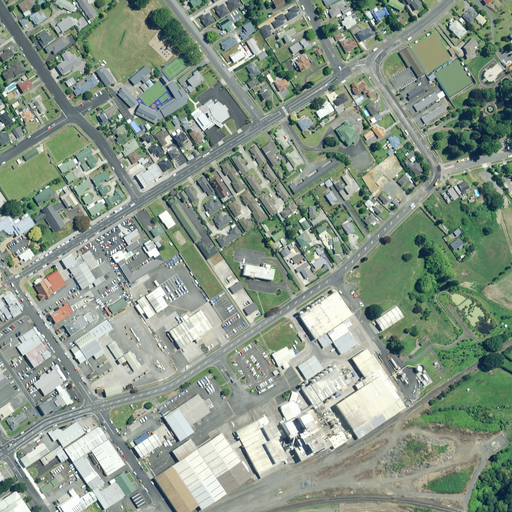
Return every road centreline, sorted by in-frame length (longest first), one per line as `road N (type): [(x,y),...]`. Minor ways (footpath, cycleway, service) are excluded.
road 1 (primary): [(434,171),(342,271),(169,386),(96,407)]
road 2 (residential): [(169,0),(263,124)]
road 3 (secondary): [(12,281),(140,200)]
road 4 (residential): [(12,281),(96,407)]
road 5 (secondary): [(140,200),(263,124)]
road 6 (primary): [(373,65),(434,171)]
